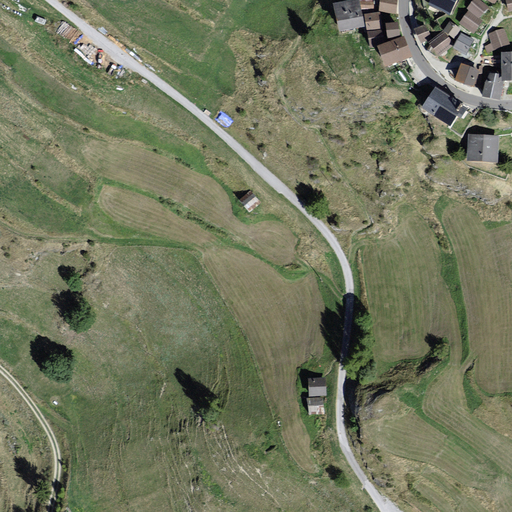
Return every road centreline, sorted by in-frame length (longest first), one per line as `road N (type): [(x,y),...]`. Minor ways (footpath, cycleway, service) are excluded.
road 1 (unclassified): [(50,0),(225,136),(333,242),(349,295),(341,435),(385,511)]
road 2 (tertiary): [(403,0),(412,44),(438,81),(473,100),(511,104)]
road 3 (track): [(0,368),(56,449),(50,511)]
